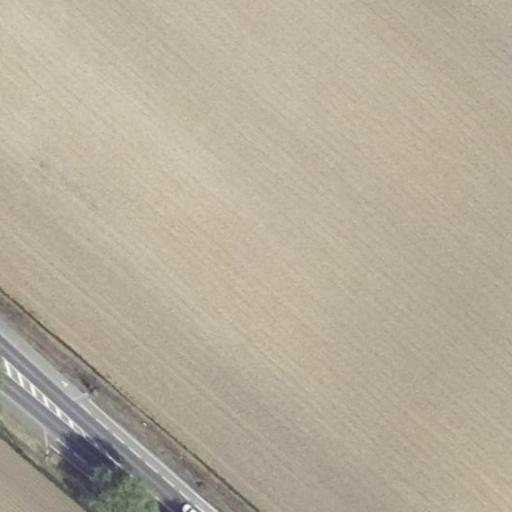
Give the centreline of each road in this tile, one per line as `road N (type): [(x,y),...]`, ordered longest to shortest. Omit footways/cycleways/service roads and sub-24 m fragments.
road 1 (primary): [(171,511),(0,345)]
road 2 (primary): [(0,376),(171,511)]
